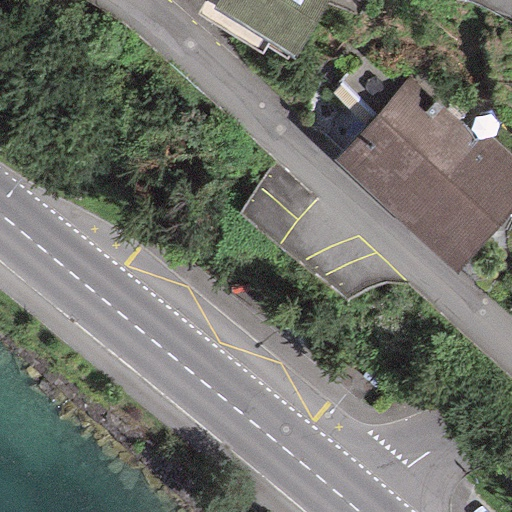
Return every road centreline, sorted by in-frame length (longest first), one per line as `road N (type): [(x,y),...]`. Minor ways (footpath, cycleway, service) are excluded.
road 1 (residential): [(511,346),(133,0)]
road 2 (primary): [(0,213),(361,511)]
road 3 (residential): [(369,511),(438,446),(468,437),(511,450)]
